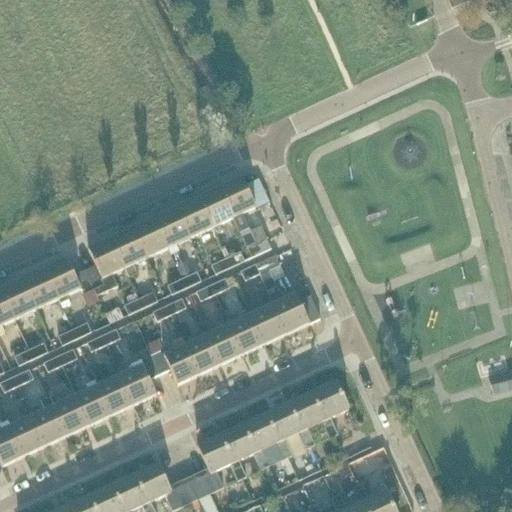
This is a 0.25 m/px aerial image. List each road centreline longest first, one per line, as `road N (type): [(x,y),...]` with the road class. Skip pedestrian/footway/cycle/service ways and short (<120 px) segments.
road 1 (residential): [(356,340),(0,509)]
road 2 (residential): [(0,261),(267,139)]
road 3 (residential): [(356,340),(267,139)]
road 4 (residential): [(267,139),(462,56)]
road 5 (residential): [(436,511),(356,340)]
road 6 (residential): [(511,254),(474,115)]
